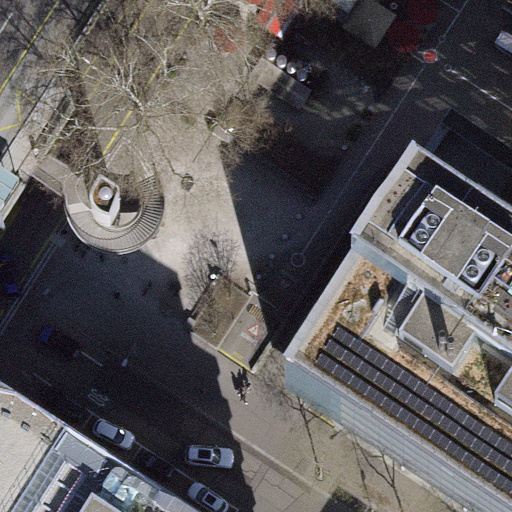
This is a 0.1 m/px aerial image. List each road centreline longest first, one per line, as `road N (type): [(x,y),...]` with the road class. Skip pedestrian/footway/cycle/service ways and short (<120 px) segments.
road 1 (residential): [(266,511),(0,335)]
road 2 (tertiary): [(0,177),(115,0)]
